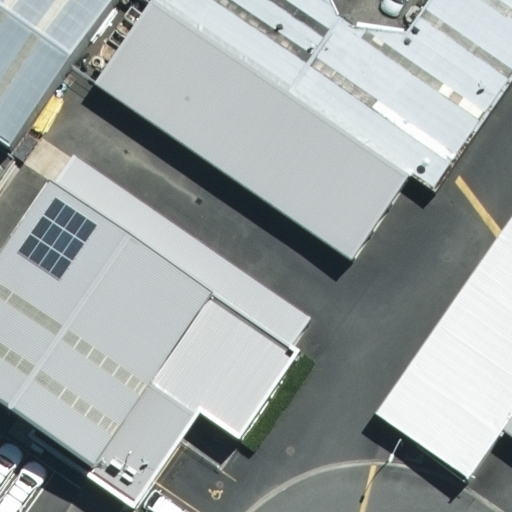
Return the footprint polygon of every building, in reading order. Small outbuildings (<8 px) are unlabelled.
[(0,0),(0,145),(26,163),(139,0),(0,0)] [(162,0),(431,191),(511,75),(511,0),(405,0),(396,13),(377,0),(162,0)] [(196,405),(241,435),(318,323),(59,146),(0,232),(0,392),(93,457),(86,467),(132,498),(196,405)] [(511,208),(372,410),(463,478),(502,427),(511,412),(511,208)] [(511,412),(502,427),(511,434),(511,412)]
